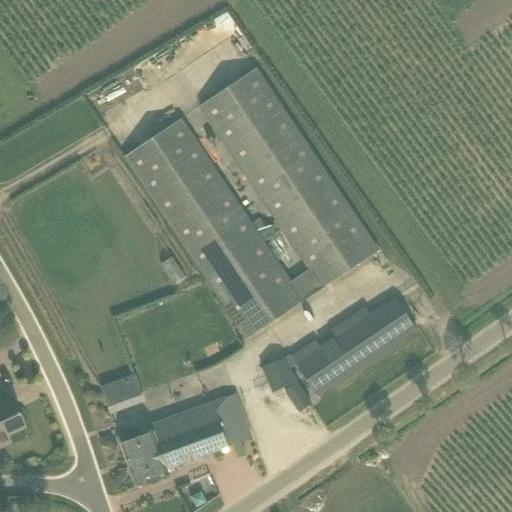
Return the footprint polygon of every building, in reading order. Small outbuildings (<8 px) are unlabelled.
[(183,118),(126,157),(248,340),(379,250),(257,69),(199,108),(309,270),(292,281),(183,118)] [(296,364),(318,397),(418,330),(396,297),(395,298),(297,364),(296,364)] [(274,393),(298,382),(287,357),(262,368),(274,393)] [(138,371),(104,387),(116,411),(150,395),(138,371)] [(300,412),(312,404),(297,383),(285,391),(300,412)] [(168,469),(202,457),(243,442),(233,413),(241,410),(236,395),(151,426),(153,432),(121,443),(136,484),(169,473),(168,469)] [(0,405),(0,404),(0,448),(11,443),(7,434),(23,427),(11,400),(0,405)] [(420,511),(389,466),(350,493),(363,511),(420,511)]
